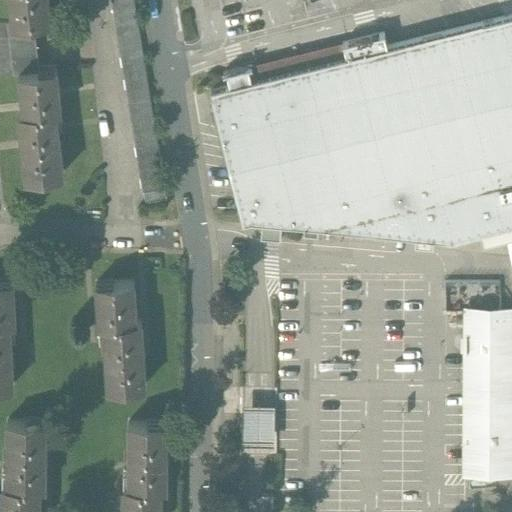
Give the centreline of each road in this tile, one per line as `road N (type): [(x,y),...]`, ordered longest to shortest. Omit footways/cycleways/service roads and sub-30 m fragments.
road 1 (residential): [(198,511),(198,245)]
road 2 (residential): [(198,245),(156,0)]
road 3 (residential): [(0,237),(198,245)]
